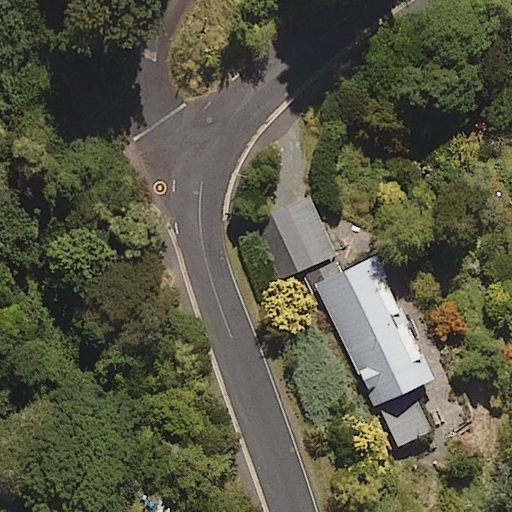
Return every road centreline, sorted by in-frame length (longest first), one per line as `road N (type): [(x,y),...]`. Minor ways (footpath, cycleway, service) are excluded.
road 1 (unclassified): [(202,167),(195,187),(202,247),(290,511)]
road 2 (unclassified): [(368,0),(235,115),(202,167)]
road 3 (residential): [(163,0),(148,67),(155,122),(202,167)]
